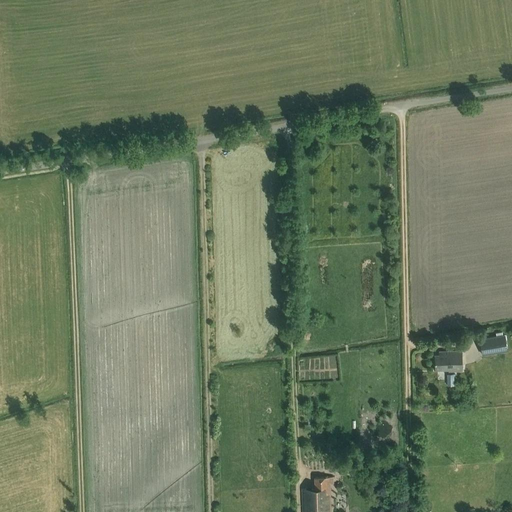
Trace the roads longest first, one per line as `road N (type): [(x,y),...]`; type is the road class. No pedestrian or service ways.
road 1 (unclassified): [(0,172),(511,89)]
road 2 (track): [(402,106),(410,511)]
road 3 (track): [(200,140),(210,511)]
road 4 (track): [(66,161),(81,511)]
